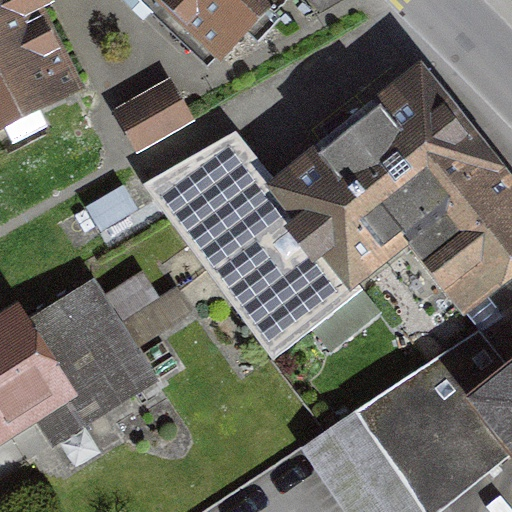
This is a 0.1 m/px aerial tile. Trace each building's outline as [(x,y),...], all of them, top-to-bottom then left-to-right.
[(51,3),(49,0),(0,0),(0,129),(77,91),(36,10),(51,3)] [(142,0),(151,9),(159,0),(162,0),(221,57),(275,0),(142,0)] [(511,263),(511,197),(489,169),(491,168),(419,76),(280,188),(352,278),(404,237),(459,305),(511,263)] [(171,87),(115,119),(131,148),(188,116),(171,87)] [(280,188),(235,132),(144,185),(273,360),(361,290),(352,278),(280,188)] [(80,293),(79,291),(21,327),(18,323),(0,334),(0,423),(2,422),(9,433),(63,400),(80,427),(141,390),(108,336),(121,328),(94,285),(80,293)] [(511,366),(509,368),(478,330),(354,411),(424,511),(435,511),(511,450),(511,366)] [(424,511),(354,411),(306,445),(351,511),(424,511)]
